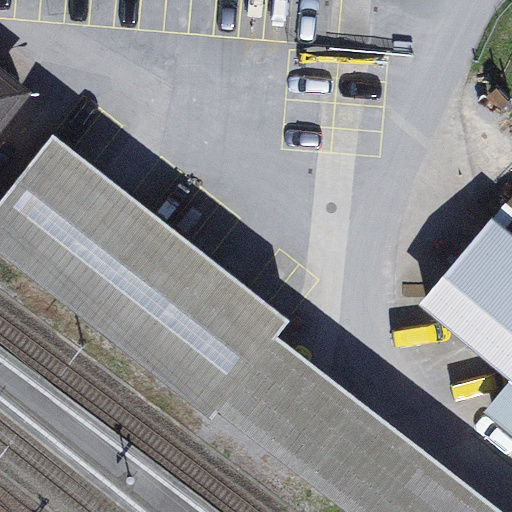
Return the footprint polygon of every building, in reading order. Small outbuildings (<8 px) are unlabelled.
[(0,119),(19,96),(0,80),(0,119)] [(289,322),(54,135),(0,202),(0,251),(211,419),(221,406),(281,332),(289,322)] [(511,374),(511,242),(500,233),(435,310),(511,374)] [(353,511),(506,511),(281,332),(221,406),(353,511)] [(511,390),(495,411),(511,425),(511,390)]
